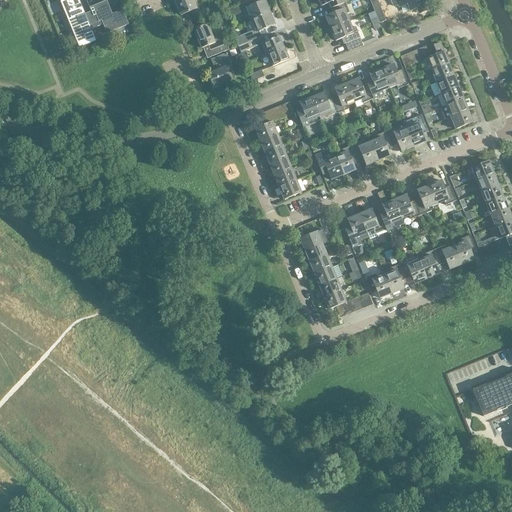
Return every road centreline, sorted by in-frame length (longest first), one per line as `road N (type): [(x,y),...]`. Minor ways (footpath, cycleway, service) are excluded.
road 1 (residential): [(511,262),(323,340),(274,226)]
road 2 (residential): [(274,226),(511,131)]
road 3 (residential): [(228,109),(152,137),(95,141),(20,130),(0,118)]
road 4 (residential): [(469,15),(321,73)]
road 5 (residential): [(274,226),(228,109)]
